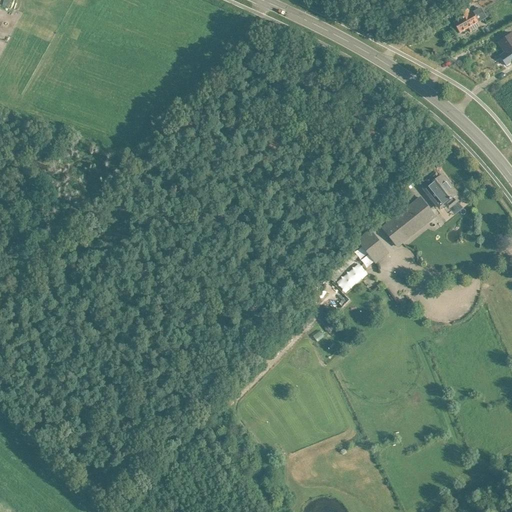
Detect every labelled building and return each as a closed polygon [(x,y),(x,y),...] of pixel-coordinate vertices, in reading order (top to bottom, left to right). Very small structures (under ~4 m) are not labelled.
[(6,0),(5,7),(12,9),(14,1),(8,0),(6,0)] [(470,13),(465,5),(453,12),(458,20),(454,23),(460,33),(468,29),(470,32),(480,26),(478,23),(479,23),(473,12),(470,13)] [(479,12),(482,21),(489,19),(485,9),(479,12)] [(498,43),(500,42),(506,52),(505,53),(511,63),(511,33),(498,43)] [(285,122),(277,131),(284,138),(293,129),(285,122)] [(427,166),(414,181),(419,186),(433,171),(427,166)] [(439,178),(436,174),(427,181),(430,185),(425,189),(440,208),(450,200),(450,201),(453,199),(452,198),(457,194),(442,175),(439,178)] [(397,247),(435,217),(420,198),(382,228),(397,247)] [(388,254),(369,230),(358,241),(376,263),(388,254)] [(338,329),(333,336),(339,341),(344,334),(338,329)]
